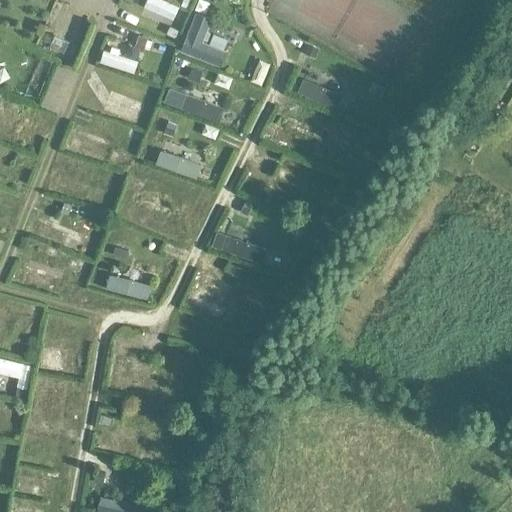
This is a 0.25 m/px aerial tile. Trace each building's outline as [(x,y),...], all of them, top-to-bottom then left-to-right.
[(0,0),(0,7),(14,14),(19,2),(14,0),(0,0)] [(241,0),(234,6),(231,8),(247,26),(234,37),(242,47),(262,32),(253,21),(278,1),(277,0),(241,0)] [(203,20),(219,19),(218,5),(203,6),(203,20)] [(188,7),(181,17),(188,22),(195,12),(188,7)] [(195,12),(188,22),(195,27),(202,17),(195,12)] [(277,27),(258,43),(267,53),(285,37),(277,27)] [(127,31),(120,54),(96,47),(93,60),(130,70),(140,35),(127,31)] [(40,50),(37,57),(47,62),(51,55),(40,50)] [(306,53),(294,73),(331,97),(343,77),(306,53)] [(25,64),(22,72),(33,76),(36,69),(25,64)] [(271,85),(264,97),(284,110),(292,98),(319,116),(331,97),(294,73),(282,92),(271,85)] [(114,113),(117,102),(82,91),(79,102),(114,113)] [(256,121),(244,140),(286,167),(298,148),(271,130),(279,119),(258,106),(251,117),(256,121)] [(0,122),(0,134),(10,137),(13,126),(0,122)] [(80,133),(77,145),(86,146),(88,134),(80,133)] [(88,134),(86,146),(94,148),(96,136),(88,134)] [(118,140),(115,152),(123,153),(126,141),(118,140)] [(226,156),(218,167),(239,181),(246,169),(273,186),(286,167),(244,140),(231,159),(226,156)] [(126,141),(123,153),(132,155),(134,143),(126,141)] [(155,147),(153,158),(161,160),(164,148),(155,147)] [(164,148),(161,160),(169,162),(172,150),(164,148)] [(75,152),(71,166),(85,170),(88,156),(75,152)] [(57,172),(50,213),(71,217),(78,176),(57,172)] [(229,175),(223,186),(244,199),(250,188),(229,175)] [(78,176),(71,217),(90,221),(97,179),(78,176)] [(97,179),(90,221),(109,224),(116,183),(97,179)] [(116,183),(109,224),(127,228),(135,186),(116,183)] [(135,186),(127,228),(146,232),(154,190),(135,186)] [(154,190),(146,232),(167,236),(176,194),(154,190)] [(206,200),(201,228),(211,230),(208,247),(234,252),(238,230),(240,230),(252,213),(244,208),(206,200)] [(63,243),(67,232),(30,218),(26,229),(63,243)] [(44,269),(17,266),(15,282),(59,288),(62,264),(45,262),(44,269)] [(206,295),(213,273),(190,266),(178,303),(216,315),(221,300),(206,295)] [(142,295),(146,282),(105,272),(101,285),(142,295)] [(45,316),(40,333),(62,340),(67,323),(45,316)] [(126,324),(126,347),(141,347),(142,325),(126,324)] [(34,367),(59,368),(60,347),(35,346),(34,367)] [(103,350),(100,389),(143,393),(145,374),(123,372),(125,352),(103,350)] [(33,398),(53,397),(52,378),(32,379),(33,398)] [(33,413),(28,441),(59,447),(57,459),(83,464),(85,450),(73,448),(77,421),(75,421),(76,413),(50,409),(49,416),(33,413)] [(23,472),(19,496),(68,505),(72,482),(79,483),(81,469),(57,465),(54,478),(23,472)] [(19,496),(15,511),(66,511),(68,505),(19,496)]
